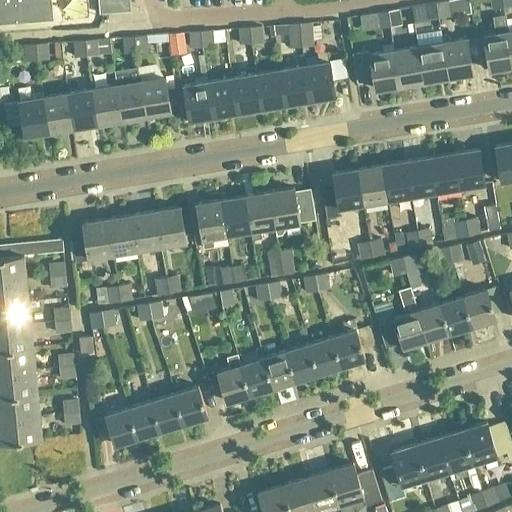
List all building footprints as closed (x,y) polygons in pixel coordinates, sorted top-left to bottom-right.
[(0,0),(0,23),(54,19),(52,0),(0,0)] [(132,12),(130,0),(98,0),(100,14),(132,12)] [(492,10),(504,7),(503,0),(489,0),(490,1),(492,10)] [(449,1),(436,3),(439,18),(451,16),(449,1)] [(427,21),(439,18),(436,3),(424,5),(427,21)] [(399,9),(387,11),(390,27),(402,25),(399,9)] [(378,29),(390,27),(387,11),(376,13),(378,29)] [(493,17),(496,33),(483,35),(489,70),(511,65),(511,53),(508,31),(507,31),(505,15),(493,17)] [(301,32),(306,31),(306,23),(288,24),(289,48),(302,47),(301,32)] [(313,23),(306,23),(306,31),(301,32),(302,47),(315,46),(314,40),(322,40),(321,26),(314,27),(313,23)] [(251,27),(252,44),(264,43),(263,26),(251,27)] [(239,45),(252,44),(251,27),(238,28),(239,45)] [(212,30),(202,31),(203,47),(214,47),(212,30)] [(190,48),(203,47),(202,31),(189,32),(190,48)] [(135,36),(136,53),(148,52),(147,35),(135,36)] [(124,54),(136,53),(135,36),(123,37),(124,54)] [(443,42),(448,76),(473,72),(467,38),(443,42)] [(86,41),(87,57),(99,56),(98,39),(86,40),(86,41)] [(87,57),(86,41),(86,40),(73,41),(75,58),(87,57)] [(418,46),(424,80),(448,76),(443,42),(418,46)] [(36,44),(36,45),(39,60),(50,60),(49,43),(36,44)] [(39,60),(36,45),(36,44),(24,45),(24,48),(18,49),(19,60),(25,59),(26,61),(39,60)] [(424,80),(418,46),(394,50),(400,85),(424,80)] [(375,89),(400,85),(394,50),(369,54),(369,51),(353,53),(358,82),(374,80),(375,89)] [(305,65),(311,99),(335,95),(330,61),(305,65)] [(287,103),(311,99),(305,65),(281,69),(287,103)] [(281,69),(257,73),(263,107),(287,103),(281,69)] [(257,73),(233,77),(238,111),(263,107),(257,73)] [(141,80),(146,115),(171,111),(166,76),(141,80)] [(214,115),(238,111),(233,77),(208,81),(214,115)] [(117,84),(122,119),(146,115),(141,80),(117,84)] [(208,81),(184,85),(190,119),(214,115),(208,81)] [(93,88),(98,123),(122,119),(117,84),(93,88)] [(98,123),(93,88),(68,92),(74,127),(98,123)] [(74,127),(68,92),(44,96),(50,131),(74,127)] [(44,96),(20,100),(25,135),(50,131),(44,96)] [(43,163),(40,141),(9,145),(12,167),(43,163)] [(500,180),(511,177),(511,142),(494,146),(500,180)] [(460,186),(471,185),(485,182),(479,148),(454,152),(460,186)] [(430,156),(436,190),(460,186),(454,152),(430,156)] [(406,161),(411,194),(436,190),(430,156),(406,161)] [(382,165),(387,199),(411,194),(406,161),(382,165)] [(357,169),(363,203),(387,199),(382,165),(357,169)] [(332,173),(338,207),(363,203),(357,169),(332,173)] [(294,187),(269,191),(275,226),(277,236),(281,235),(286,228),(285,224),(300,222),(294,187)] [(275,226),(269,191),(245,195),(251,230),(252,240),(262,238),(260,229),(275,226)] [(227,234),(251,230),(245,195),(221,199),(227,234)] [(212,237),(227,234),(221,199),(196,203),(203,249),(214,247),(212,237)] [(156,210),(161,244),(186,240),(180,206),(156,210)] [(131,214),(137,248),(161,244),(156,210),(131,214)] [(107,218),(113,253),(137,248),(131,214),(107,218)] [(478,217),(466,220),(469,235),(481,233),(478,217)] [(82,223),(88,257),(113,253),(107,218),(82,223)] [(457,238),(469,235),(466,220),(454,223),(457,238)] [(418,230),(421,246),(433,243),(430,228),(418,230)] [(405,233),(409,249),(421,246),(418,230),(405,233)] [(64,250),(63,238),(0,244),(0,279),(27,277),(24,254),(64,250)] [(382,238),(370,241),(373,256),(385,254),(382,238)] [(354,260),(373,256),(370,241),(351,245),(354,260)] [(460,244),(449,246),(452,261),(464,259),(460,244)] [(438,249),(441,264),(452,261),(449,246),(438,249)] [(277,274),(294,272),(291,249),(279,251),(281,266),(276,267),(277,274)] [(268,253),(271,275),(277,274),(276,267),(281,266),(279,251),(268,253)] [(402,257),(406,272),(417,269),(417,270),(428,267),(425,252),(402,257)] [(394,274),(406,272),(402,257),(391,259),(394,274)] [(49,263),(50,276),(67,274),(65,262),(49,263)] [(245,264),(232,266),(235,282),(248,280),(245,264)] [(235,282),(232,266),(213,270),(215,285),(235,282)] [(328,273),(316,275),(318,291),(331,289),(328,273)] [(68,286),(67,274),(50,276),(51,288),(68,286)] [(167,277),(170,293),(182,291),(179,275),(167,277)] [(316,275),(303,277),(306,294),(318,291),(316,275)] [(0,279),(0,302),(29,300),(27,277),(0,279)] [(155,279),(158,295),(170,293),(167,277),(155,279)] [(268,283),(270,299),(283,297),(280,281),(268,283)] [(131,283),(118,285),(121,301),(133,299),(131,283)] [(258,301),(270,299),(268,283),(256,286),(258,301)] [(121,301),(118,285),(96,289),(98,305),(121,301)] [(427,340),(417,310),(410,287),(398,291),(405,314),(393,318),(403,348),(427,340)] [(463,296),(472,326),(495,319),(486,288),(463,296)] [(220,291),(223,307),(235,305),(233,289),(220,291)] [(440,303),(449,333),(472,326),(463,296),(440,303)] [(0,325),(31,323),(29,300),(0,302),(0,325)] [(150,304),(152,319),(164,317),(162,301),(150,304)] [(417,310),(427,340),(449,333),(440,303),(417,310)] [(139,321),(152,319),(150,304),(137,306),(139,321)] [(70,307),(54,309),(55,321),(71,320),(70,307)] [(114,310),(102,312),(105,327),(116,325),(114,310)] [(105,327),(102,312),(90,314),(92,330),(105,327)] [(71,320),(55,321),(56,333),(72,332),(71,320)] [(0,349),(34,346),(31,323),(0,325),(0,349)] [(332,336),(342,366),(365,359),(355,329),(332,336)] [(498,330),(482,333),(485,349),(501,346),(498,330)] [(81,337),(82,354),(94,353),(93,336),(81,337)] [(309,343),(319,374),(342,366),(332,336),(309,343)] [(286,350),(296,381),(319,374),(309,343),(286,350)] [(0,372),(36,369),(34,346),(0,349),(0,372)] [(263,358),(273,388),(296,381),(286,350),(263,358)] [(59,367),(75,365),(74,352),(58,354),(59,367)] [(250,395),(273,388),(263,358),(240,365),(250,395)] [(59,367),(60,379),(76,377),(75,365),(59,367)] [(250,395),(240,365),(217,372),(227,403),(250,395)] [(36,369),(0,372),(0,395),(38,392),(36,369)] [(174,393),(183,423),(207,416),(197,386),(174,393)] [(506,386),(488,386),(488,419),(505,419),(506,386)] [(0,418),(41,414),(38,392),(0,395),(0,418)] [(151,400),(160,430),(183,423),(174,393),(151,400)] [(64,413),(80,412),(79,399),(63,401),(64,413)] [(128,407),(137,437),(160,430),(151,400),(128,407)] [(137,437),(128,407),(104,414),(114,444),(137,437)] [(81,423),(80,412),(64,413),(65,425),(81,423)] [(41,414),(0,418),(0,442),(23,440),(43,438),(41,414)] [(463,429),(473,462),(498,455),(488,421),(463,429)] [(473,462),(463,429),(440,436),(450,470),(473,462)] [(450,470),(440,436),(416,443),(426,477),(450,470)] [(356,445),(362,470),(371,468),(365,443),(356,445)] [(426,477),(416,443),(393,451),(403,484),(426,477)] [(330,470),(340,503),(339,504),(341,511),(352,511),(353,511),(366,504),(381,499),(372,470),(357,474),(353,463),(330,470)] [(330,470),(306,477),(317,510),(339,504),(340,503),(330,470)] [(310,511),(317,510),(306,477),(283,484),(291,511),(310,511)] [(291,511),(283,484),(258,491),(264,511),(291,511)] [(482,491),(487,506),(499,502),(494,486),(482,491)] [(470,496),(476,511),(487,506),(482,491),(470,496)] [(222,511),(220,503),(196,510),(197,511),(222,511)]
